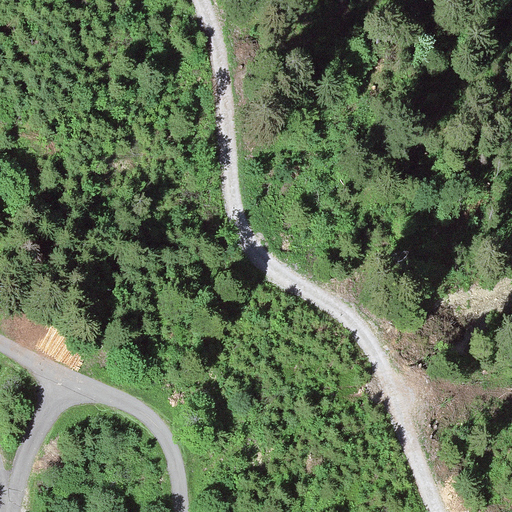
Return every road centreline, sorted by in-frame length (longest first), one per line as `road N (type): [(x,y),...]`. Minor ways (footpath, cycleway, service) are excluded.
road 1 (track): [(200,0),(218,51),(239,227),(267,265),(361,331),(435,511)]
road 2 (unclassified): [(181,511),(173,453),(154,422),(0,342)]
road 3 (track): [(69,377),(22,464),(8,511)]
